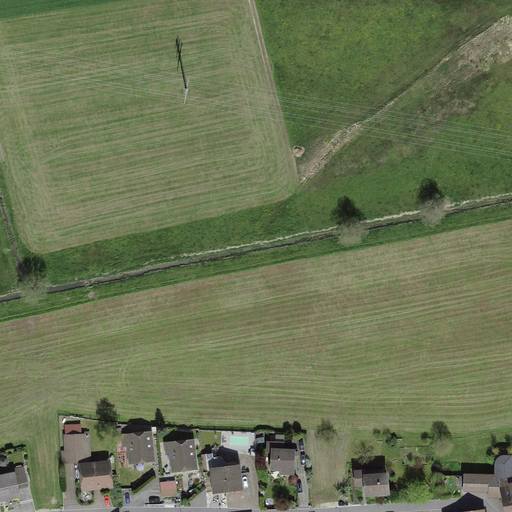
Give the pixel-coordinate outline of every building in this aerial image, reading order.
[(80,451),(79,436),(78,426),(64,427),(65,436),(64,437),(65,452),(80,451)] [(130,462),(151,460),(148,434),(122,437),(123,447),(128,446),(130,462)] [(173,470),(194,468),(191,442),(171,444),(172,453),(171,453),(173,470)] [(280,473),(291,474),(292,456),(297,456),(297,452),(282,451),(282,443),(266,442),(266,451),(271,451),(270,469),(280,470),(280,473)] [(511,511),(511,474),(511,475),(510,457),(503,457),(501,457),(499,458),(497,460),(496,462),(496,464),(495,476),(489,476),(488,493),(500,493),(503,511),(511,511)] [(9,459),(0,460),(1,468),(10,467),(9,459)] [(83,489),(110,487),(107,463),(80,466),(80,467),(74,467),(75,478),(79,481),(82,480),(83,489)] [(213,492),(240,488),(237,467),(211,470),(213,492)] [(13,476),(24,473),(22,468),(11,470),(12,475),(0,477),(0,499),(17,496),(13,476)] [(364,480),(365,495),(387,493),(385,475),(364,477),(364,471),(354,472),(355,486),(361,485),(361,481),(364,480)] [(159,486),(160,490),(160,493),(160,497),(175,495),(174,488),(174,481),(159,483),(159,486)]
